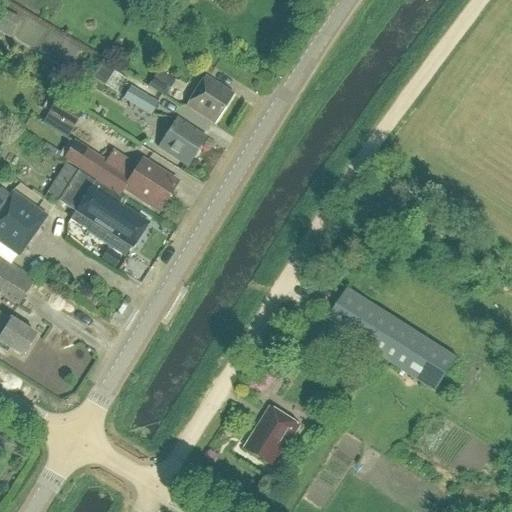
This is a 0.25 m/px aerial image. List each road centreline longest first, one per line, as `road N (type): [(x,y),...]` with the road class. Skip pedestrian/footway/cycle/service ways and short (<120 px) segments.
road 1 (unclassified): [(158,489),(355,174),(486,0)]
road 2 (tertiary): [(72,445),(268,122),(352,0)]
